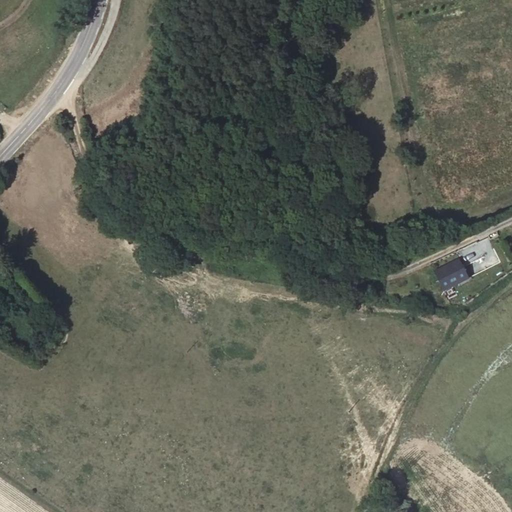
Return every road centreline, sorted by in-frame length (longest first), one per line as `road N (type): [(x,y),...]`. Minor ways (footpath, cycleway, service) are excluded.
road 1 (track): [(66,88),(112,208),(145,239),(189,255),(392,274),(511,220)]
road 2 (track): [(380,474),(424,379),(455,334),(511,282)]
road 3 (secondary): [(101,0),(50,101),(0,157)]
